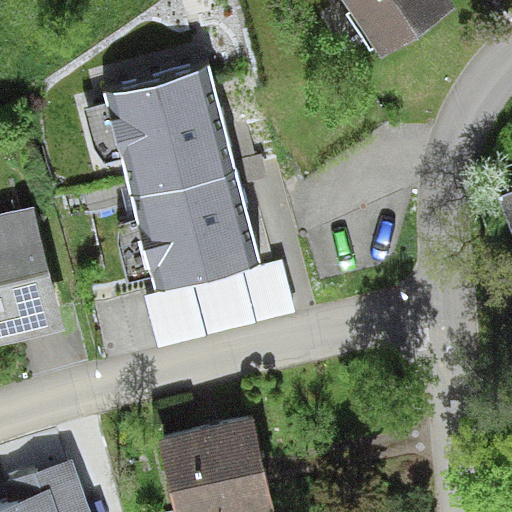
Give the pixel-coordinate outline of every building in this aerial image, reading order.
[(338,0),(372,50),(439,5),(435,0),(338,0)] [(256,240),(207,49),(107,75),(156,265),(256,240)] [(511,177),(481,189),(511,268),(511,177)] [(0,217),(0,321),(31,315),(9,216),(0,217)] [(248,418),(153,437),(168,511),(195,511),(265,498),(248,418)] [(0,511),(80,511),(58,448),(0,468),(0,511)]
